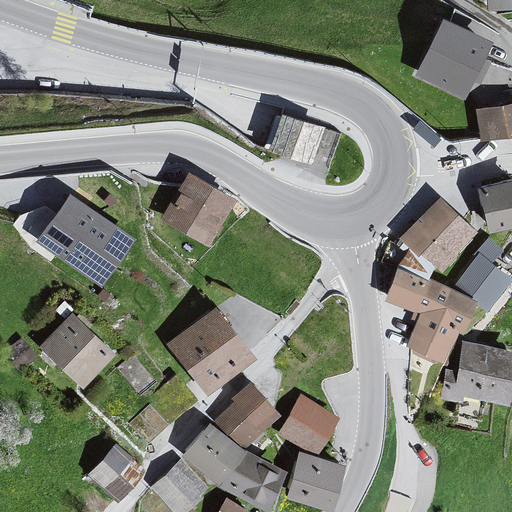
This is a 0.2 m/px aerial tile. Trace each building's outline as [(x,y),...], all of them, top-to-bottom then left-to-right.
[(511,0),(493,0),(495,11),(511,10),(511,0)] [(499,45),(441,18),(415,75),(469,103),(499,45)] [(511,103),(480,109),(484,141),(511,135),(511,103)] [(340,133),(281,112),(270,152),(326,170),(340,133)] [(244,202),(193,175),(164,219),(215,246),(244,202)] [(511,183),(483,190),(491,230),(511,225),(511,183)] [(140,238),(75,195),(42,243),(101,296),(140,238)] [(488,228),(446,198),(403,240),(449,272),(488,228)] [(511,290),(511,270),(483,254),(461,283),(498,310),(511,290)] [(483,303),(402,266),(393,299),(425,317),(412,348),(452,364),(466,330),(473,334),(483,303)] [(217,310),(166,346),(213,391),(253,348),(217,310)] [(124,359),(77,314),(38,346),(83,392),(124,359)] [(511,347),(467,343),(462,377),(449,378),(447,399),(465,403),(471,394),(511,401),(511,347)] [(151,435),(200,392),(182,370),(132,413),(151,435)] [(287,413),(255,386),(219,421),(253,446),(287,413)] [(344,415),(304,396),(281,435),(322,453),(344,415)] [(251,456),(215,424),(189,457),(226,482),(251,456)] [(89,469),(119,493),(147,460),(117,435),(89,469)] [(348,461),(299,451),(290,497),(338,507),(348,461)] [(182,462),(155,489),(178,511),(189,511),(217,487),(182,462)] [(409,511),(415,497),(393,488),(383,511),(409,511)] [(247,511),(252,501),(223,490),(215,511),(247,511)]
